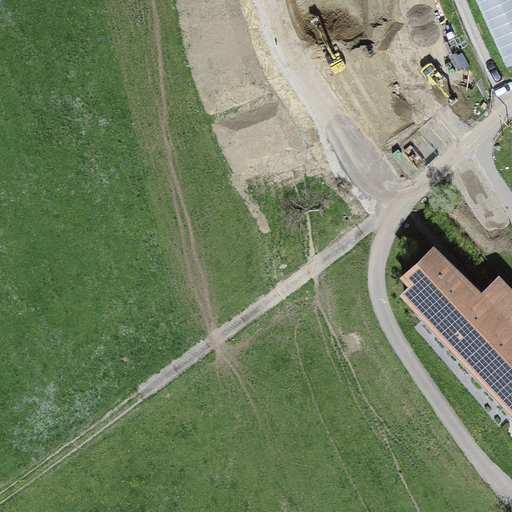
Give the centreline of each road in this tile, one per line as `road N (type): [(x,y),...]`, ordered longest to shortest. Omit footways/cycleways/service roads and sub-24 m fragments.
road 1 (track): [(401,208),(0,491)]
road 2 (unclassified): [(511,497),(400,349),(379,295),(383,252),(401,208),(511,116)]
